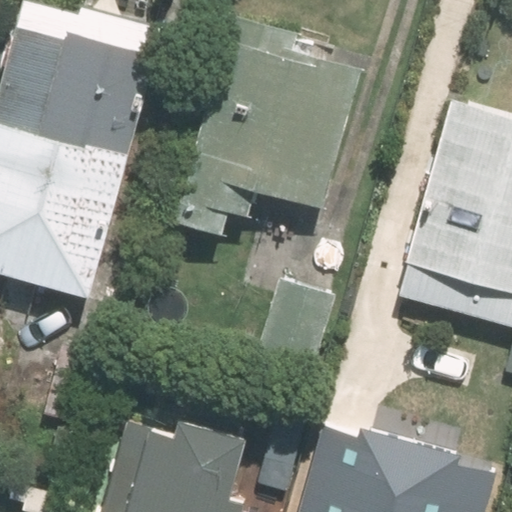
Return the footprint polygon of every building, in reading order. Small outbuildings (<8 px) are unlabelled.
[(172,22),(120,7),(122,0),(80,0),(80,3),(68,0),(32,0),(29,12),(19,10),(5,62),(15,64),(0,118),(0,264),(98,292),(172,22)] [(175,215),(233,233),(240,210),(260,216),(267,191),(325,208),(371,53),(236,13),(175,215)] [(511,105),(456,91),(412,273),(368,262),(351,334),(394,345),(406,297),(511,322),(511,105)] [(319,364),(336,292),(280,278),(262,350),(319,364)] [(511,386),(511,337),(451,321),(425,415),(499,435),(511,386)] [(46,412),(62,416),(90,423),(109,350),(65,339),(46,412)] [(252,511),(256,497),(236,491),(251,433),(199,420),(196,431),(132,415),(107,511),(252,511)] [(30,511),(60,511),(65,493),(28,484),(15,481),(12,495),(28,499),(26,511),(30,511)]
